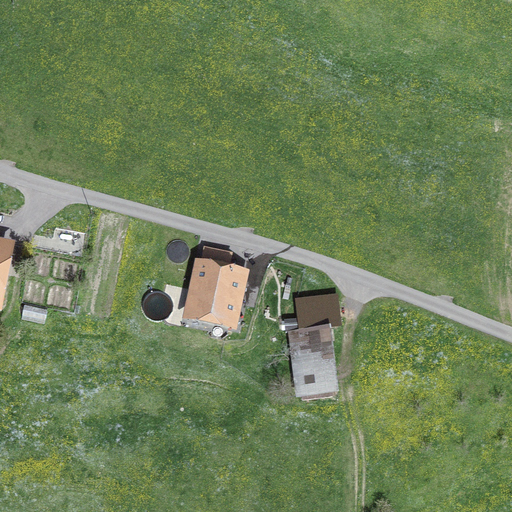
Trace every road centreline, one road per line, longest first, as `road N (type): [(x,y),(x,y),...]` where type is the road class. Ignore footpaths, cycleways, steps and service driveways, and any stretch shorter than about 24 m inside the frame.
road 1 (track): [(0,172),(277,246),(511,335)]
road 2 (track): [(364,511),(365,450),(346,358),(348,273)]
